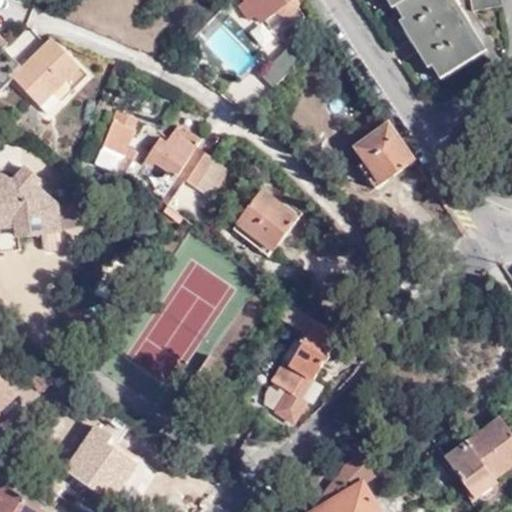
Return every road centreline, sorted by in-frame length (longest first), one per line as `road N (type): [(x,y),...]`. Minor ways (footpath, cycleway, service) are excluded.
road 1 (residential): [(490,246),(320,415),(207,511)]
road 2 (residential): [(490,246),(331,0)]
